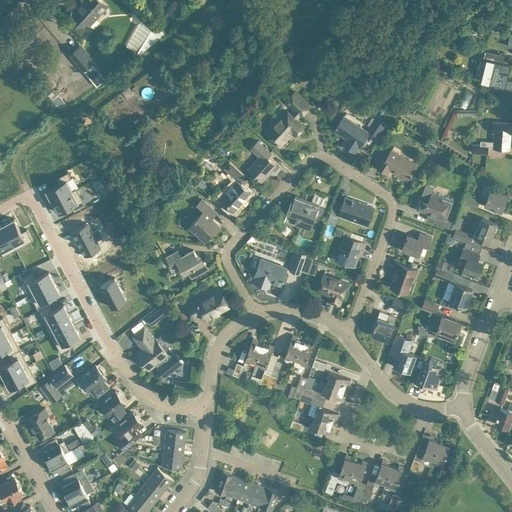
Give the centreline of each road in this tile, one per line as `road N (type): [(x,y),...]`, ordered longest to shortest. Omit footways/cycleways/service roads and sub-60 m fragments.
road 1 (residential): [(347,339),(392,205),(330,158),(308,160),(226,252),(257,316)]
road 2 (residential): [(0,214),(31,198),(109,352),(152,402),(208,415)]
road 3 (residential): [(368,364),(346,436),(400,453),(425,411)]
road 4 (residential): [(462,410),(496,294)]
road 5 (residential): [(55,511),(0,404)]
road 6 (residential): [(208,415),(222,341),(257,316)]
